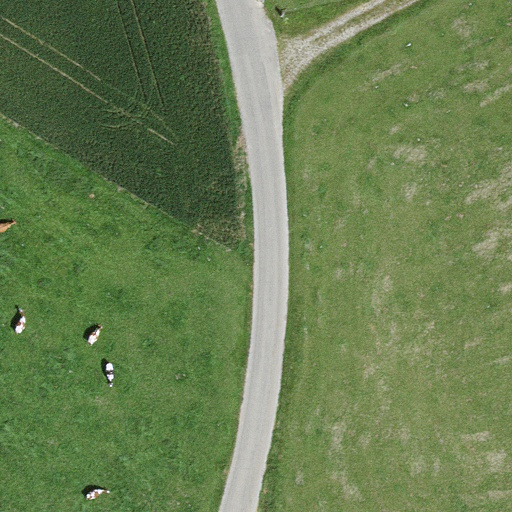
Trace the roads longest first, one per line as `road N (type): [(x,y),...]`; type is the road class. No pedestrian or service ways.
road 1 (unclassified): [(238,511),(264,379),(272,281),(267,155),(235,0)]
road 2 (track): [(255,69),(397,0)]
